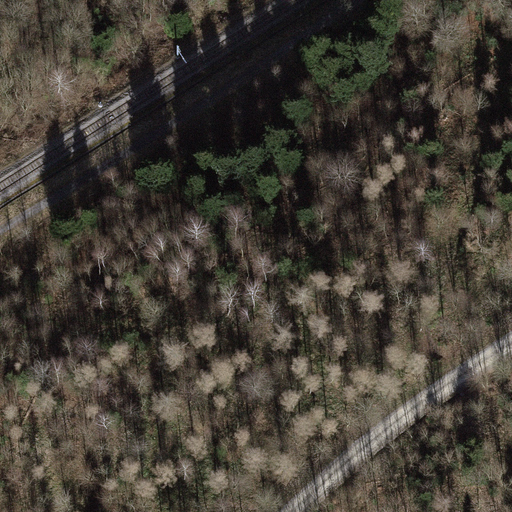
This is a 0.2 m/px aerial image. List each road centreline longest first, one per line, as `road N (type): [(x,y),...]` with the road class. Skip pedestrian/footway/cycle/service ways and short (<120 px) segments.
road 1 (track): [(356,0),(0,226)]
road 2 (track): [(291,511),(430,395),(511,343)]
